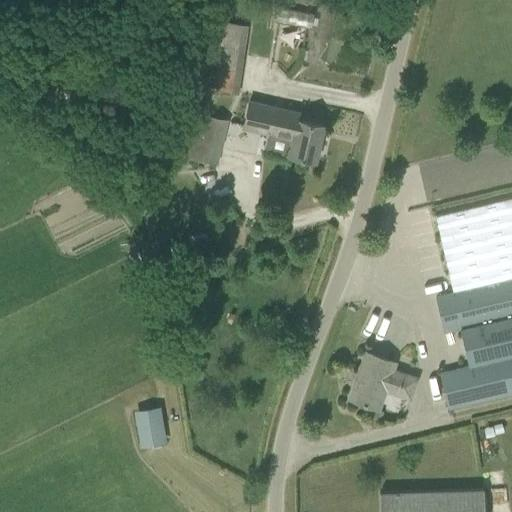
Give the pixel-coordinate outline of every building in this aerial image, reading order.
[(238,94),(242,58),(220,55),(215,91),(238,94)] [(315,162),(324,125),(298,119),(299,113),(249,102),(243,127),(292,139),(288,156),(315,162)] [(201,111),(189,156),(218,163),(230,118),(201,111)] [(511,197),(435,216),(453,293),(469,365),(441,373),(449,408),(511,392),(511,197)] [(188,236),(193,258),(217,253),(214,238),(207,239),(206,233),(188,236)] [(398,395),(405,375),(392,370),(395,362),(367,352),(350,399),(378,409),(385,390),(398,395)] [(139,445),(165,443),(163,405),(136,407),(139,445)] [(379,493),(380,511),(484,511),(484,489),(479,490),(379,493)]
